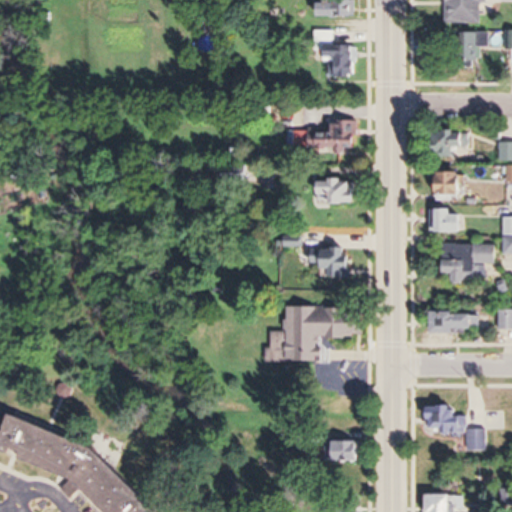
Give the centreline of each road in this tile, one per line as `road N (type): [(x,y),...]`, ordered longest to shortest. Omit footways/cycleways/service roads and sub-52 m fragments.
road 1 (primary): [(393,511),(390,0)]
road 2 (residential): [(511,104),(392,105)]
